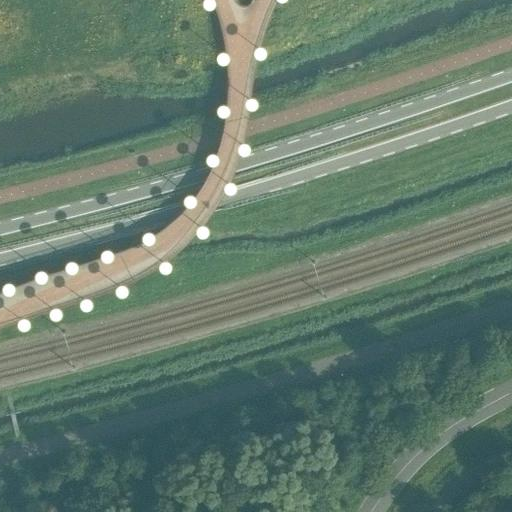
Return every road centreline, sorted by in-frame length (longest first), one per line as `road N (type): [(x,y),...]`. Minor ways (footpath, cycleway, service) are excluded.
road 1 (secondary): [(0,259),(234,195),(511,102)]
road 2 (secondary): [(511,72),(322,138),(0,228)]
road 3 (unclassified): [(511,392),(449,428),(371,511)]
